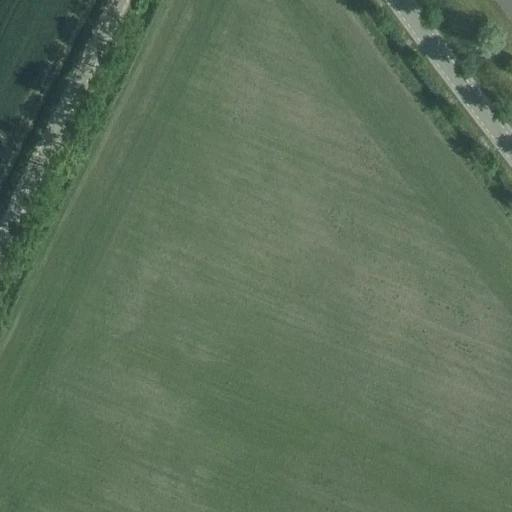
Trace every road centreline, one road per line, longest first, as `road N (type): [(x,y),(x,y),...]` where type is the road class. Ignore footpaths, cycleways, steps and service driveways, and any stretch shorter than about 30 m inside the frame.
road 1 (unclassified): [(0,244),(121,0)]
road 2 (unclassified): [(511,148),(397,0)]
